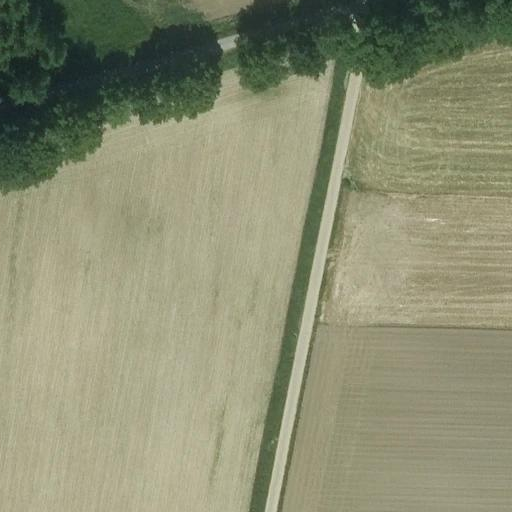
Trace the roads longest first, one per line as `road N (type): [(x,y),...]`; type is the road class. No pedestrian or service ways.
road 1 (track): [(270,511),(369,2)]
road 2 (track): [(378,0),(0,107)]
